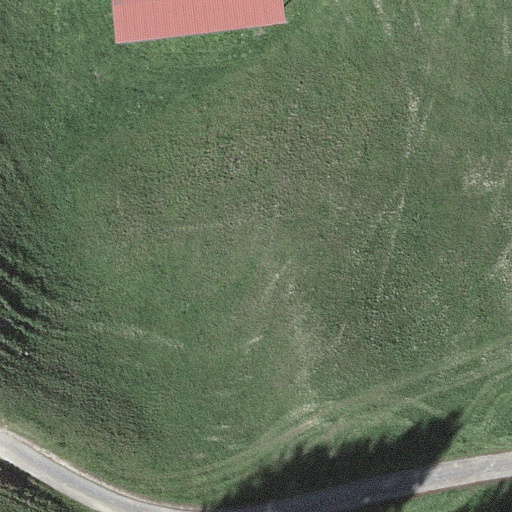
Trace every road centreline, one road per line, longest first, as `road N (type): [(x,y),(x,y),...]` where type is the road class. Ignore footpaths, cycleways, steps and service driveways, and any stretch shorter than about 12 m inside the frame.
road 1 (track): [(296,511),(511,465)]
road 2 (track): [(0,435),(146,511)]
